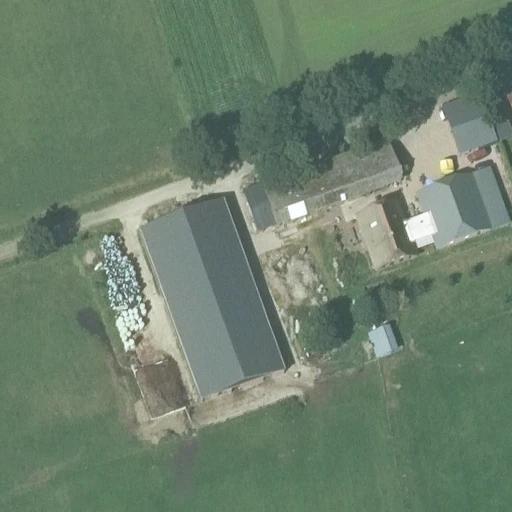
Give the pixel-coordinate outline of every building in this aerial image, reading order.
[(494,127),(500,143),(502,142),(511,139),(505,123),(500,125),(494,127)] [(402,184),(387,142),(259,189),(275,231),(402,184)] [(478,174),(417,196),(437,254),(501,233),(478,174)] [(279,360),(236,245),(220,202),(195,211),(138,233),(203,405),(285,374),(279,360)] [(357,220),(376,272),(416,258),(412,245),(431,239),(424,219),(405,226),(398,205),(357,220)] [(396,349),(390,330),(367,338),(376,362),(391,357),(398,355),(396,349)]
